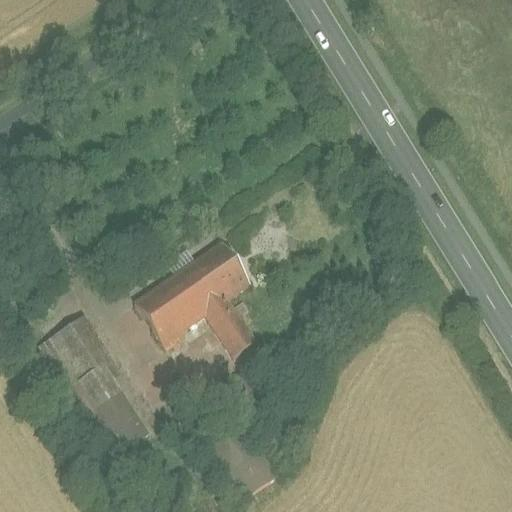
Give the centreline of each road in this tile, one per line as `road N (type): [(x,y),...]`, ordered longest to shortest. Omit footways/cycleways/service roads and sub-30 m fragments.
road 1 (primary): [(303,0),(511,338)]
road 2 (residential): [(0,140),(178,24),(196,0)]
